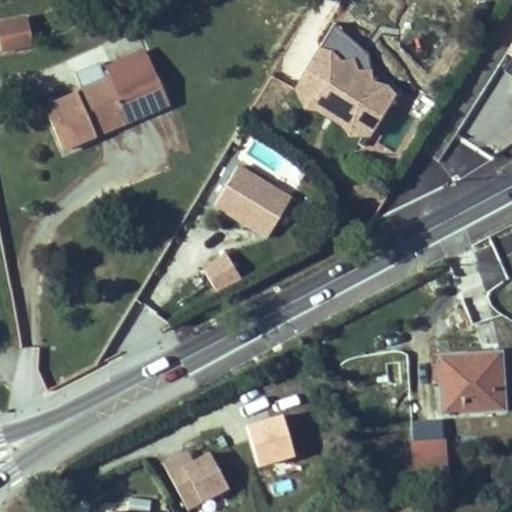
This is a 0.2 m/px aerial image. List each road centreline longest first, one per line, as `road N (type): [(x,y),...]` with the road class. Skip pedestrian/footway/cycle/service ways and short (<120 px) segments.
road 1 (secondary): [(418,235),(39,434)]
road 2 (unknown): [(0,357),(23,359),(26,264),(47,216),(91,180),(165,153)]
road 3 (unclassified): [(511,29),(423,158),(410,216),(418,235)]
